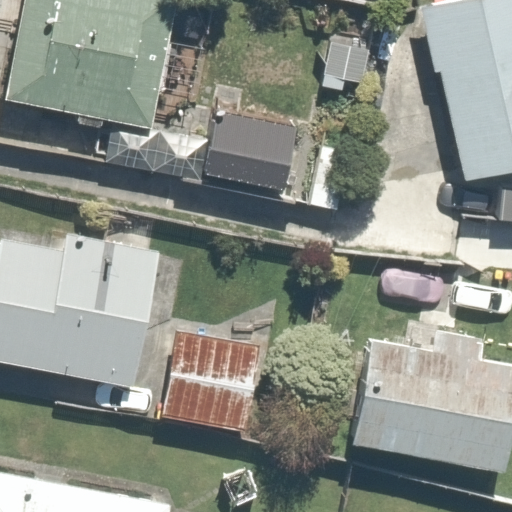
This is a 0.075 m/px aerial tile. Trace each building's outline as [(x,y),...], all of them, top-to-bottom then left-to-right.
[(162,0),(4,0),(0,19),(0,94),(137,123),(162,0)] [(511,0),(404,0),(448,168),(511,151),(511,0)] [(312,136),(181,110),(169,172),(300,197),(312,136)] [(0,349),(128,375),(155,240),(0,209),(0,349)] [(467,348),(470,324),(354,308),(337,432),(498,454),(511,354),(467,348)] [(259,339),(168,320),(149,410),(240,429),(259,339)] [(156,511),(160,488),(0,460),(0,511),(156,511)]
